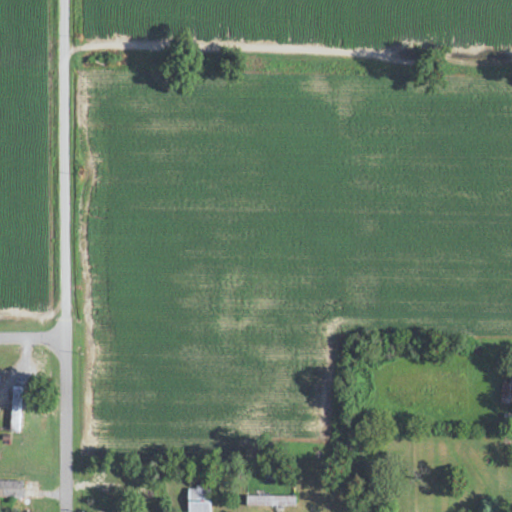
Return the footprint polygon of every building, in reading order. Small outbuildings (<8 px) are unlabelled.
[(511,383),(501,383),(501,405),(511,405),(511,383)] [(10,432),(19,432),(21,389),(12,389),(10,432)] [(0,499),(23,500),(23,482),(0,481),(0,499)] [(187,511),(209,511),(210,487),(188,487),(187,511)] [(295,507),(295,497),(246,497),(246,507),(295,507)]
